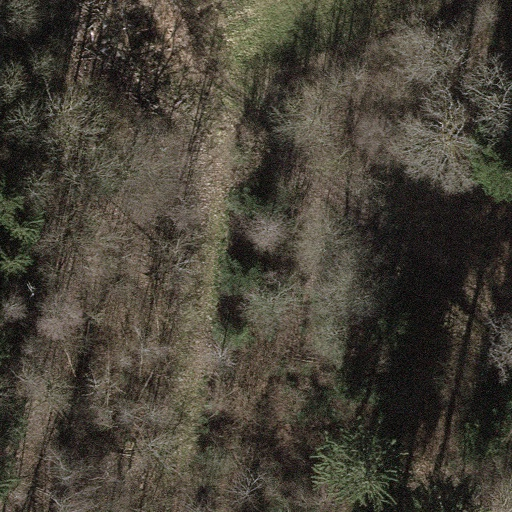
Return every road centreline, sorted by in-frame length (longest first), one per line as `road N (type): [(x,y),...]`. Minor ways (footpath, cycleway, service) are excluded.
road 1 (track): [(511,337),(225,108)]
road 2 (track): [(225,108),(158,0)]
